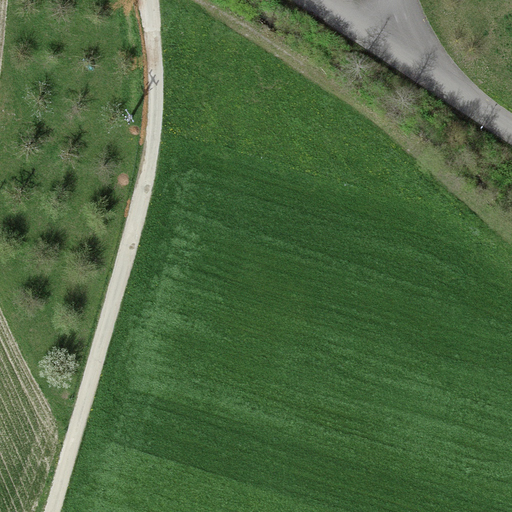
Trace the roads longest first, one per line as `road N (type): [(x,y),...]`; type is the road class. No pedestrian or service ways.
road 1 (track): [(148,0),(156,103),(146,177),(51,511)]
road 2 (track): [(511,225),(383,118),(183,0)]
road 3 (unclassified): [(409,56),(511,125)]
